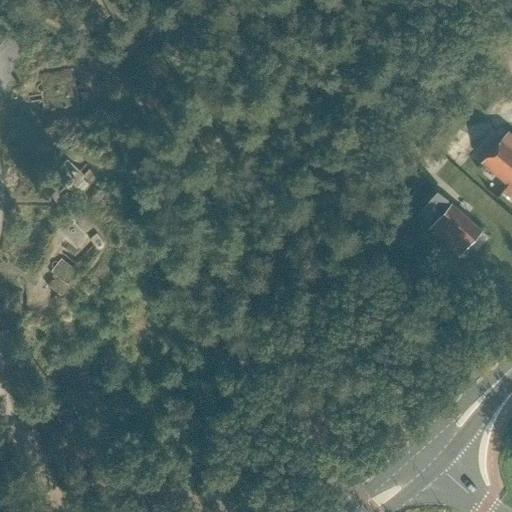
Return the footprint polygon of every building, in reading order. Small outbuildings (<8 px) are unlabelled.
[(102,4),(94,13),(104,22),(109,16),(111,13),(115,16),(113,19),(114,20),(114,21),(117,17),(126,6),(119,0),(114,7),(107,2),(104,6),(104,5),(102,4)] [(186,15),(174,11),(159,53),(191,64),(201,35),(181,28),(186,15)] [(73,69),(39,75),(42,93),(41,93),(41,96),(46,95),(47,100),(42,100),(42,102),(42,103),(43,110),(44,111),(44,112),(45,120),(55,118),(54,111),(79,106),(79,104),(78,97),(78,96),(77,94),(74,95),(73,91),(77,90),(73,69)] [(511,196),(511,134),(508,131),(481,162),(508,185),(503,191),(511,198),(511,196)] [(42,148),(17,148),(17,166),(43,165),(42,148)] [(78,179),(88,168),(83,163),(79,167),(66,155),(49,174),(62,186),(57,191),(62,196),(69,189),(75,195),(84,185),(78,179)] [(413,197),(407,204),(414,210),(428,222),(447,201),(431,187),(431,188),(419,202),(413,197)] [(451,204),(429,230),(459,256),(482,231),(451,204)] [(56,231),(77,250),(88,239),(99,249),(107,240),(95,230),(90,236),(69,216),(56,231)] [(51,284),(63,295),(82,272),(76,267),(79,263),(68,254),(53,271),(59,276),(51,284)] [(18,311),(16,311),(24,329),(35,324),(28,308),(27,306),(26,307),(23,308),(18,311)] [(62,410),(38,425),(46,437),(53,432),(56,436),(53,438),(53,439),(55,442),(77,428),(73,422),(79,418),(70,405),(69,405),(69,406),(63,409),(62,410)]
